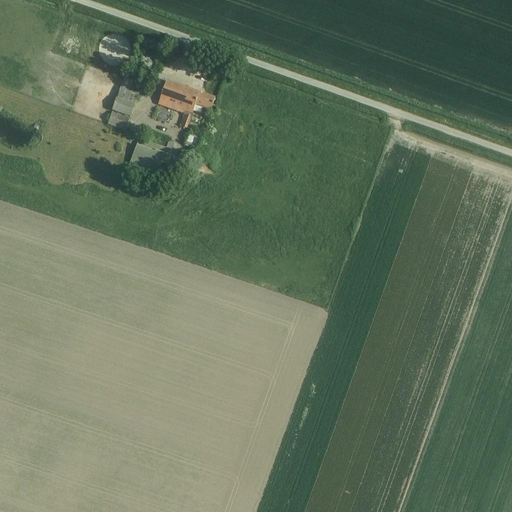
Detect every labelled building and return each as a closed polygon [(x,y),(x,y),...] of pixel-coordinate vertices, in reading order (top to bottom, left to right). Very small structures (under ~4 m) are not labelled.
[(122,77),(111,111),(129,117),(137,93),(129,90),(132,81),(122,77)] [(210,111),(214,99),(165,82),(158,103),(185,113),(180,126),(187,128),(193,112),(199,114),(201,108),(210,111)] [(128,118),(111,112),(106,125),(124,131),(128,118)] [(159,124),(157,130),(169,135),(171,129),(159,124)] [(200,138),(188,133),(184,146),(195,150),(200,138)] [(165,148),(138,138),(129,165),(145,171),(142,178),(153,182),(160,163),(166,165),(174,144),(168,141),(165,148)]
